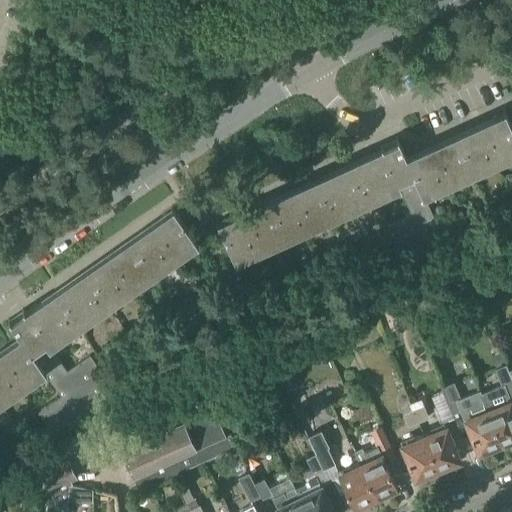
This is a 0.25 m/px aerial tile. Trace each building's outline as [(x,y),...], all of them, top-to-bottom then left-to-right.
[(408,161),(421,191),(436,184),(438,188),(455,180),(453,176),(469,169),(470,173),(472,172),(470,169),(485,162),(487,165),(504,157),(503,154),(511,149),(511,129),(504,111),(492,116),(492,117),(503,112),(505,117),(408,161)] [(382,153),(396,182),(411,214),(385,226),(401,260),(417,253),(421,262),(473,238),(460,211),(435,223),(421,191),(408,161),(397,138),(395,139),(396,141),(382,147),(381,145),(379,146),(382,153)] [(381,189),(396,182),(382,153),(220,227),(218,222),(228,218),(227,217),(216,222),(234,263),(236,262),(234,257),(249,249),(251,253),(268,245),(266,242),(282,235),(283,238),(284,238),(283,234),(298,227),(300,231),(317,223),(315,219),(331,212),(332,216),(349,208),(348,204),(363,197),(365,201),(382,193),(381,189)] [(27,315),(46,343),(60,333),(62,336),(78,325),(75,322),(89,312),(91,316),(107,305),(105,301),(119,292),(121,295),(137,284),(134,281),(148,271),(151,274),(149,270),(163,261),(165,264),(181,253),(179,250),(193,240),(196,246),(198,245),(171,207),(161,214),(162,215),(171,209),(174,213),(27,315)] [(409,288),(417,306),(438,297),(430,279),(409,288)] [(46,343),(27,315),(22,309),(21,310),(23,313),(10,321),(9,319),(7,320),(21,341),(40,368),(61,396),(38,412),(52,432),(66,422),(69,427),(116,395),(89,356),(66,372),(46,343)] [(26,378),(40,368),(21,341),(0,356),(0,396),(11,389),(13,392),(29,381),(26,378)] [(274,366),(292,358),(285,341),(267,349),(274,366)] [(501,385),(480,393),(487,410),(500,442),(500,443),(511,438),(511,407),(508,398),(511,396),(511,380),(506,363),(494,368),(501,385)] [(449,408),(452,415),(461,411),(465,410),(461,400),(453,382),(440,387),(442,390),(449,408)] [(431,395),(438,412),(449,408),(442,390),(431,395)] [(490,447),(500,443),(500,442),(487,410),(480,393),(480,392),(461,400),(465,410),(461,411),(478,452),(482,451),(484,452),(489,450),(490,447)] [(225,434),(207,395),(125,432),(131,444),(121,448),(138,489),(236,445),(230,433),(225,434)] [(423,405),(414,408),(419,422),(428,418),(423,405)] [(408,426),(419,422),(414,408),(402,413),(408,426)] [(355,451),(376,497),(396,487),(378,449),(389,444),(381,426),(371,430),(378,445),(363,452),(361,448),(355,451)] [(424,435),(437,470),(459,460),(446,426),(424,435)] [(315,453),(329,481),(338,476),(338,474),(339,474),(327,448),(329,447),(320,430),(307,436),(315,453)] [(416,478),(437,470),(424,435),(402,444),(416,478)] [(53,466),(71,457),(64,440),(33,454),(40,470),(52,465),(53,466)] [(338,474),(338,476),(353,508),(356,506),(359,507),(365,504),(365,502),(376,497),(355,451),(353,452),(359,464),(339,474),(338,474)] [(306,482),(294,488),(306,511),(332,511),(327,500),(320,486),(320,485),(329,481),(315,453),(305,458),(313,474),(304,478),(306,482)] [(67,461),(39,475),(47,491),(49,490),(55,502),(52,511),(65,511),(68,500),(70,485),(71,480),(75,478),(67,461)] [(247,471),(237,476),(249,501),(259,496),(253,483),(247,471)] [(253,483),(259,496),(261,499),(271,494),(263,478),(253,483)] [(70,485),(68,500),(92,501),(92,489),(70,485)] [(306,511),(294,488),(273,498),(276,504),(279,511),(306,511)] [(187,504),(190,511),(202,511),(199,505),(198,505),(194,497),(185,502),(187,504)]
